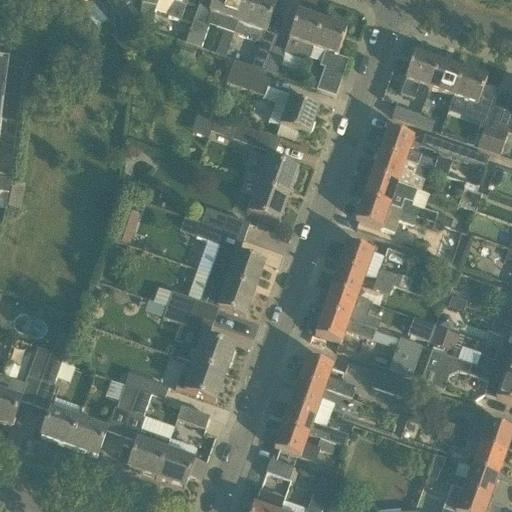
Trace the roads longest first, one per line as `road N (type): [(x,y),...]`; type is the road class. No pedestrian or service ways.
road 1 (residential): [(200,511),(379,0)]
road 2 (residential): [(511,45),(383,0)]
